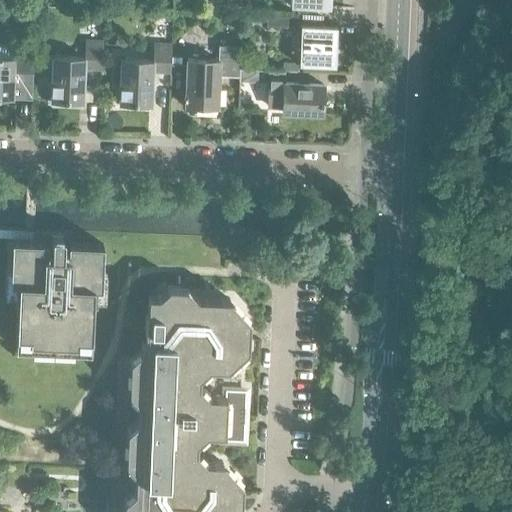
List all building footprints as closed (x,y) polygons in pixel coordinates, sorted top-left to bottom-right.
[(286,0),(287,12),(297,12),(297,4),(329,5),(329,0),(286,0)] [(267,11),(266,25),(296,26),(297,12),(287,12),(267,11)] [(300,23),(299,63),(334,65),(336,25),(300,23)] [(52,54),(50,98),(82,100),(84,67),(101,68),(103,39),(91,38),(90,55),(52,54)] [(122,57),(120,101),(150,103),(152,71),(170,71),(171,42),(160,41),(159,59),(122,57)] [(0,96),(12,97),(12,85),(32,86),(33,74),(34,44),(13,43),(13,45),(0,44),(0,96)] [(217,75),(238,75),(239,68),(240,46),(218,45),(217,58),(186,57),(184,105),(216,106),(217,75)] [(282,61),(282,69),(283,69),(297,70),(298,63),(293,63),(293,61),(282,61)] [(239,68),(238,75),(238,81),(268,82),(267,105),(281,105),(281,110),(321,112),(322,83),(283,81),(283,69),(282,69),(239,68)] [(11,240),(9,282),(14,282),(14,293),(13,297),(16,297),(15,339),(14,346),(16,347),(16,346),(30,347),(31,342),(73,344),(73,349),(87,349),(87,350),(89,350),(91,300),(94,300),(95,286),(100,286),(102,245),(102,243),(71,241),(67,241),(67,255),(62,255),(63,235),(51,235),(50,254),(45,254),(46,240),(11,239),(11,240)] [(0,509),(0,511),(238,511),(240,511),(241,481),(222,461),(204,460),(195,450),(196,441),(206,432),(223,432),(223,438),(242,439),(243,414),(245,390),(225,389),(225,395),(207,394),(198,384),(198,375),(208,366),(226,366),(247,347),(247,338),(248,318),(229,297),(196,296),(186,285),(168,285),(158,294),(147,294),(147,311),(145,311),(144,333),(144,338),(140,338),(140,349),(129,358),(128,390),(138,401),(137,419),(126,428),(125,460),(135,471),(134,489),(123,498),(122,511),(6,511),(6,510),(0,509)]
